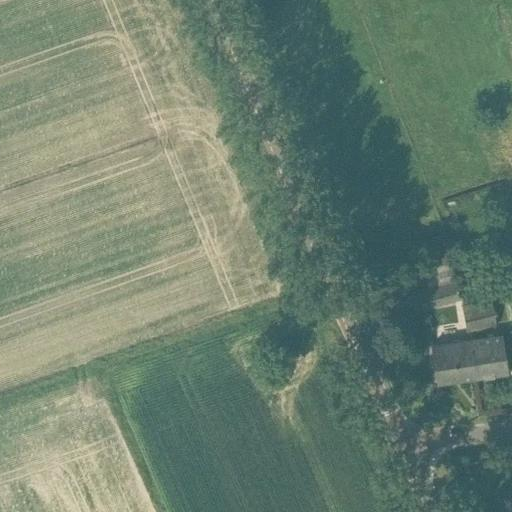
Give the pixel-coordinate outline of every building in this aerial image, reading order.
[(453,276),(444,240),(429,244),(435,264),(423,267),(428,283),(453,276)] [(423,272),(410,275),(413,289),(426,286),(423,272)] [(461,299),(456,280),(417,290),(422,309),(461,299)] [(499,297),(462,305),(467,330),(495,323),(492,308),(501,306),(499,297)] [(501,333),(475,337),(477,343),(469,344),(473,376),(506,371),(501,333)] [(477,343),(475,337),(431,343),(437,382),(473,376),(469,344),(477,343)]
